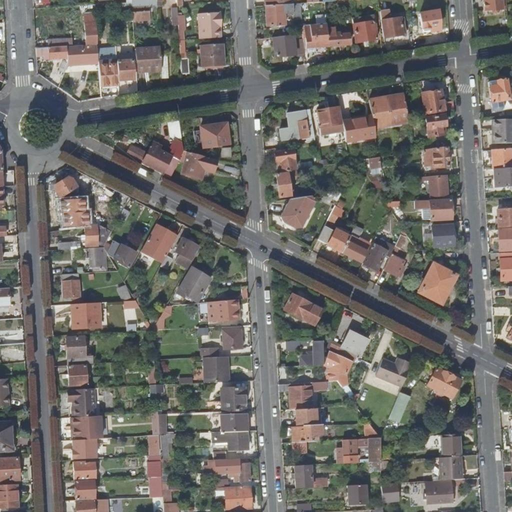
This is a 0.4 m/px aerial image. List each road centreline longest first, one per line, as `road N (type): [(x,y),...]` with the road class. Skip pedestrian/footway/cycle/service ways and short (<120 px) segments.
road 1 (residential): [(49,511),(31,154)]
road 2 (residential): [(460,58),(479,358)]
road 3 (residential): [(254,244),(272,511)]
road 4 (residential): [(479,358),(254,244)]
road 5 (residential): [(254,244),(60,143)]
road 6 (residential): [(246,92),(460,58)]
road 7 (residential): [(64,121),(246,92)]
road 8 (residential): [(479,358),(491,511)]
road 9 (residential): [(246,92),(254,244)]
